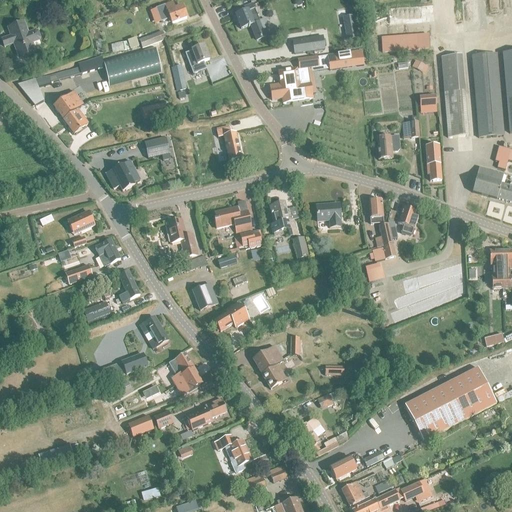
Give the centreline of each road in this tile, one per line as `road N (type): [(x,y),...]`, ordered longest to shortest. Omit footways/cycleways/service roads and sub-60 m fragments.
road 1 (residential): [(329,511),(290,449),(176,316),(115,218)]
road 2 (residential): [(511,233),(334,172),(295,172)]
road 3 (residential): [(295,172),(204,0)]
road 4 (residential): [(295,172),(115,218)]
road 5 (residential): [(115,218),(0,85)]
